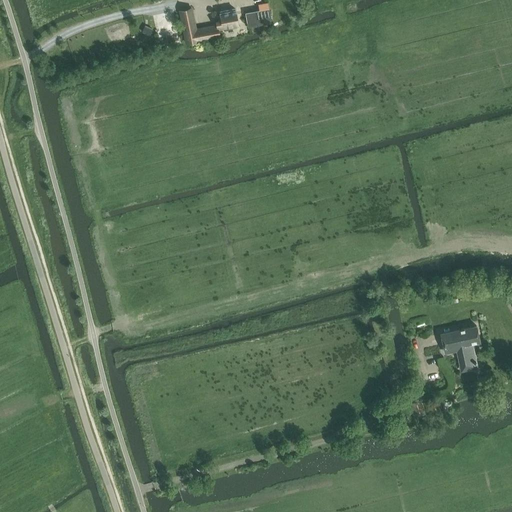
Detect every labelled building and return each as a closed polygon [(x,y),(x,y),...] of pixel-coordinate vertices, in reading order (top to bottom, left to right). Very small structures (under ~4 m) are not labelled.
[(217,25),(196,29),(191,8),(179,10),(186,43),(219,37),(218,29),(238,25),(235,9),(220,12),(221,20),(216,21),(217,25)] [(245,12),(248,27),(271,22),(269,8),(245,12)] [(150,35),(154,27),(146,24),(143,32),(150,35)] [(459,363),(461,370),(477,367),(476,360),(472,343),(480,341),(476,325),(440,333),(444,349),(456,346),(459,363)] [(411,403),(416,418),(426,414),(420,400),(411,403)]
